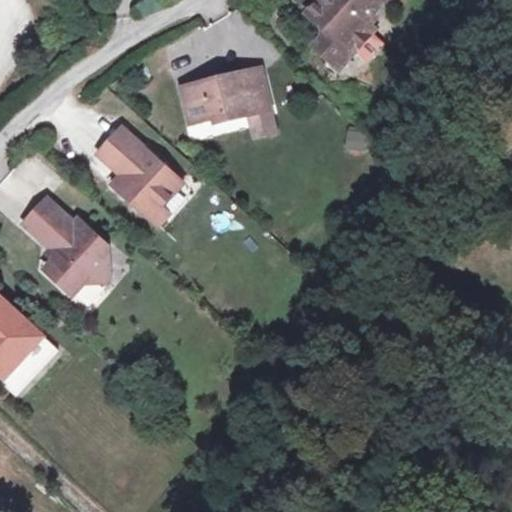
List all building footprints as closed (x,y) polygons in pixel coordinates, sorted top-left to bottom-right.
[(398,0),(342,0),(339,4),(334,0),(328,0),(308,23),(323,36),(323,46),(314,56),(332,71),(339,63),(354,63),(376,39),(371,34),(391,13),(398,0)] [(354,63),(339,63),(332,71),(340,78),(354,63)] [(268,118),(260,77),(182,94),(189,130),(245,117),(246,122),(268,118)] [(121,178),(114,185),(155,227),(194,188),(129,124),(98,155),(121,178)] [(56,197),(34,223),(64,250),(68,253),(61,261),(55,268),(84,291),(96,278),(101,272),(118,273),(116,245),(86,217),(83,221),(56,197)] [(64,250),(57,257),(61,261),(68,253),(64,250)] [(64,352),(0,292),(0,360),(15,375),(33,357),(47,370),(64,352)] [(33,357),(15,375),(30,389),(47,370),(33,357)]
